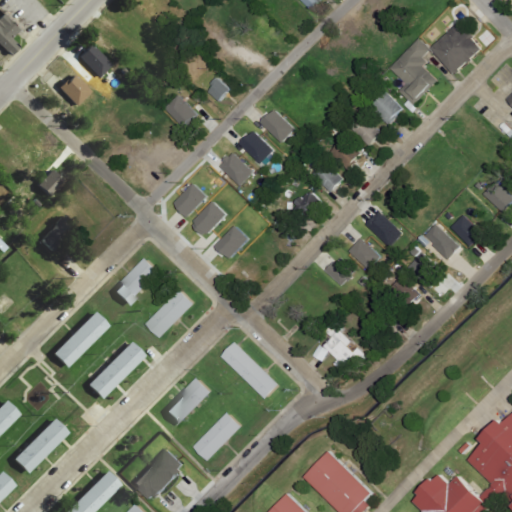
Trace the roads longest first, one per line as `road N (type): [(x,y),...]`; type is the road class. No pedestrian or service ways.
road 1 (residential): [(29,511),(217,320),(268,295),(511,42)]
road 2 (residential): [(0,370),(141,228),(152,199),(354,0)]
road 3 (residential): [(0,75),(332,400)]
road 4 (residential): [(198,511),(290,420),(388,368),(511,240)]
road 5 (tertiary): [(0,95),(88,0)]
